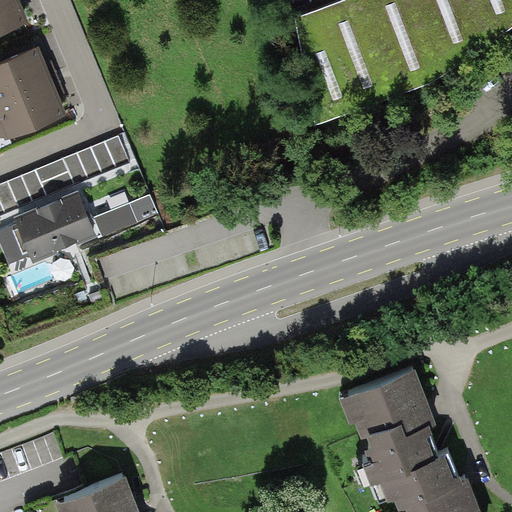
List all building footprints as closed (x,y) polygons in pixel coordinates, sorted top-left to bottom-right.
[(17,0),(0,0),(0,31),(26,21),(17,0)] [(511,0),(330,0),(297,13),(316,119),(436,79),(511,22),(511,0)] [(40,48),(0,63),(0,130),(4,139),(67,114),(40,48)] [(119,136),(0,184),(0,214),(129,161),(119,136)] [(78,190),(14,217),(16,222),(0,228),(0,245),(8,265),(29,256),(33,265),(59,254),(58,252),(77,244),(78,247),(99,239),(78,190)] [(149,194),(95,217),(103,235),(156,213),(149,194)] [(416,367),(341,399),(350,424),(354,423),(361,439),(367,436),(372,449),(366,452),(371,464),(364,468),(381,504),(393,499),(398,511),(481,511),(468,478),(466,473),(459,476),(416,367)] [(126,470),(56,499),(61,511),(142,511),(142,510),(126,470)]
